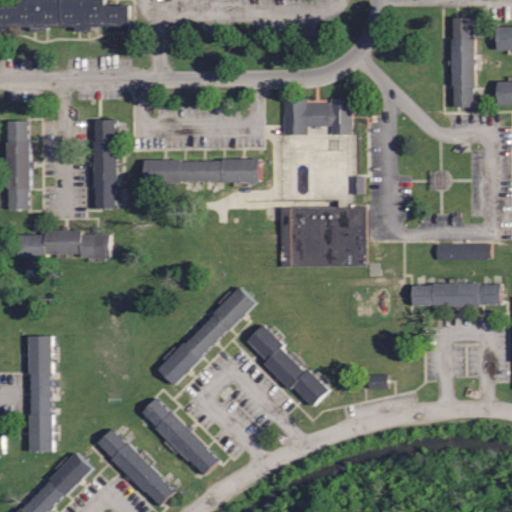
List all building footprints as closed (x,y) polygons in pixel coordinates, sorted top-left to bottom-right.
[(0,31),(0,5),(19,5),(19,0),(105,0),(106,4),(130,4),(131,31),(121,31),(121,25),(93,25),(93,30),(77,30),(77,25),(48,26),(48,31),(32,31),(32,25),(3,26),(3,31),(0,31)] [(454,16),(474,16),(474,37),(476,37),(476,59),(480,59),(480,62),(476,62),(476,84),(474,85),(474,106),(455,106),(455,85),(453,85),(453,65),(449,65),(449,57),(453,57),(453,37),(455,37),(454,16)] [(511,49),(498,49),(498,26),(511,25),(511,49)] [(511,103),(498,104),(498,80),(511,80),(511,103)] [(285,134),(284,98),(308,98),(308,101),(331,101),(331,97),(352,97),(353,133),(332,133),(332,125),(308,125),(308,134),(285,134)] [(97,208),(97,187),(95,187),(95,167),(91,167),(91,160),(95,160),(95,139),(96,139),(96,118),(117,117),(117,139),(118,139),(118,161),(123,161),(123,164),(119,164),(119,186),(117,186),(117,207),(97,208)] [(30,119),(30,140),(32,140),(32,160),(35,160),(35,167),(32,167),(32,188),(30,188),(30,208),(11,208),(11,188),(9,188),(9,165),(3,165),(3,163),(9,163),(8,141),(10,141),(10,120),(30,119)] [(166,186),(163,186),(163,182),(146,182),(146,159),(183,159),(183,161),(224,160),(224,158),(261,157),(261,181),(224,181),(224,179),(183,180),(183,181),(166,182),(166,186)] [(356,194),(367,195),(368,178),(356,177),(356,194)] [(338,199),(338,206),(366,205),(367,265),(282,266),(281,207),(291,206),(291,200),(338,199)] [(99,262),(95,262),(95,256),(83,256),(83,252),(67,252),(67,258),(64,258),(64,252),(49,252),(49,257),(35,257),(35,262),(32,262),(32,257),(20,257),(20,234),(30,234),(30,231),(37,231),(37,233),(47,233),(47,230),(62,230),(62,225),(69,225),(69,229),(84,229),(84,233),(94,233),(94,230),(100,230),(100,233),(112,233),(112,256),(99,256),(99,262)] [(441,245),(441,261),(496,259),(495,244),(441,245)] [(455,309),(455,305),(435,305),(435,304),(414,304),(414,284),(435,284),(435,282),(456,282),(456,277),(460,277),(460,282),(481,282),(481,283),(502,283),(503,303),(482,303),(482,305),(462,306),(462,309),(455,309)] [(177,383),(160,366),(172,356),(168,352),(171,350),(174,353),(186,340),(187,341),(216,313),(215,311),(227,300),(224,297),(227,294),(229,297),(242,285),(258,302),(201,356),(203,358),(177,383)] [(315,405),(296,385),(293,388),(266,361),(268,359),(249,339),(265,323),(274,332),(278,329),(280,331),(277,334),(287,344),(284,347),(294,358),(298,354),(300,357),(297,360),(307,371),(310,368),(320,378),(323,374),(326,377),(323,380),(331,389),(315,405)] [(32,450),(32,413),(34,413),(33,372),(31,372),(30,335),(54,334),(55,352),(59,351),(59,355),(54,355),(55,371),(53,371),(54,413),(55,413),(56,430),(60,430),(60,433),(55,433),(56,450),(32,450)] [(207,474),(192,459),(191,460),(175,445),(172,448),(170,446),(173,442),(157,427),(159,426),(144,411),(158,397),(173,411),(174,410),(188,425),(191,422),(195,426),(192,429),(207,444),(206,445),(221,460),(207,474)] [(162,505),(148,490),(147,491),(132,476),(130,479),(126,475),(128,472),(100,442),(114,428),(128,443),(130,441),(145,457),(149,454),(151,457),(148,459),(163,475),(162,476),(176,491),(162,505)] [(0,454),(11,455),(12,432),(0,431),(0,454)] [(17,511),(23,506),(24,508),(53,479),(52,478),(64,466),(61,463),(63,460),(66,463),(78,451),(94,468),(68,494),(67,493),(48,511),(17,511)]
